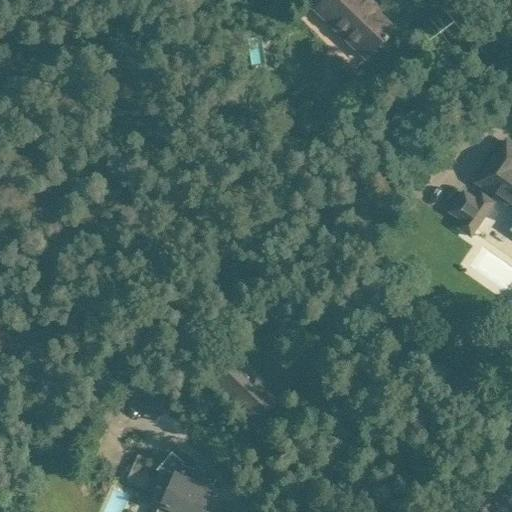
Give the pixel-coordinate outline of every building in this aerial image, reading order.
[(365,59),(374,50),(382,41),(384,43),(388,40),(386,38),(394,30),(371,8),(374,5),(368,0),(324,0),(314,11),(365,59)] [(494,158),(475,183),(511,209),(511,176),(510,175),(511,171),(511,146),(506,142),(494,158)] [(463,191),(448,213),(452,216),(461,223),(458,226),(457,229),(471,239),(495,204),(481,193),(476,200),(463,191)] [(224,351),(204,372),(258,424),(278,403),(224,351)] [(124,393),(155,423),(173,405),(143,375),(124,393)] [(162,487),(155,502),(160,504),(159,506),(170,510),(173,511),(205,511),(201,510),(208,494),(212,496),(212,497),(214,492),(200,486),(208,474),(198,465),(193,471),(171,453),(160,466),(161,466),(164,467),(162,472),(156,485),(162,487)] [(137,455),(125,482),(148,491),(158,469),(147,464),(149,459),(137,455)]
